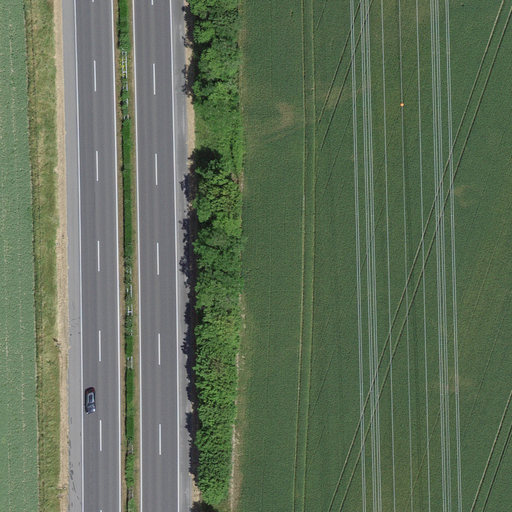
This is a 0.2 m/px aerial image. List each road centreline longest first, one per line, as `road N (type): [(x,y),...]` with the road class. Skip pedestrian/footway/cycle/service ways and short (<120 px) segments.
road 1 (motorway): [(92,0),(101,511)]
road 2 (motorway): [(160,511),(152,0)]
